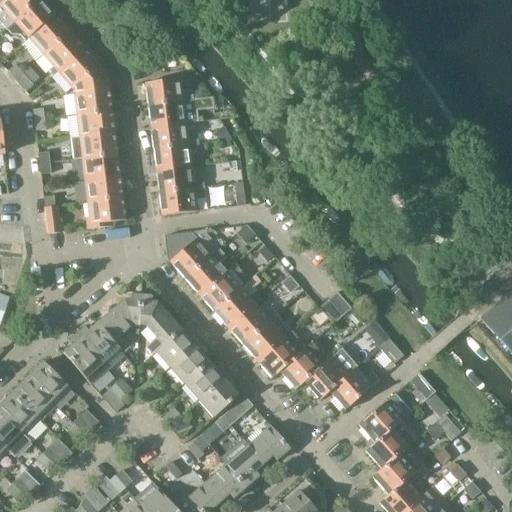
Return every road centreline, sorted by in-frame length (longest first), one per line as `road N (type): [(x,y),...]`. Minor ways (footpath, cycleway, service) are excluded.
road 1 (residential): [(146,231),(150,268),(309,455)]
road 2 (residential): [(309,455),(511,273)]
road 3 (residential): [(66,0),(129,74),(146,231)]
road 4 (residential): [(0,74),(22,99),(43,261)]
road 5 (residential): [(146,231),(262,218),(312,275)]
